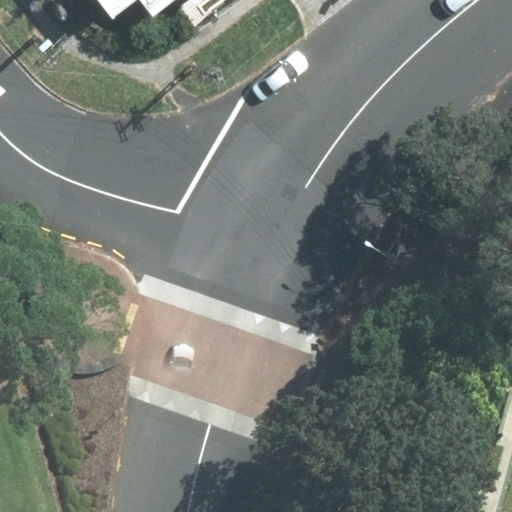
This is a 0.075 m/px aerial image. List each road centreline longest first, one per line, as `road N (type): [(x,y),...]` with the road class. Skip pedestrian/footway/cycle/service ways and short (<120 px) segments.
road 1 (secondary): [(282,231),(352,119),(474,0)]
road 2 (secondary): [(282,231),(98,192),(39,167),(0,136)]
road 3 (secondary): [(195,511),(202,462),(282,231)]
